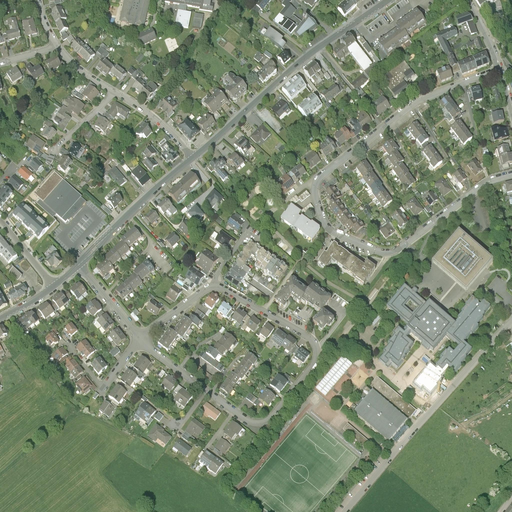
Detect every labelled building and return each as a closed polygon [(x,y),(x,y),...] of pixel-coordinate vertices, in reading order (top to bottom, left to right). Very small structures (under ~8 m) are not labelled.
[(150,0),(124,0),(119,21),(144,27),(150,0)] [(211,0),(162,0),(163,1),(179,5),(178,10),(175,26),(188,28),(191,13),(186,12),(187,6),(200,9),(199,10),(212,13),(213,6),(211,5),(211,0)] [(259,0),(255,5),(261,10),(263,12),(273,0),(259,0)] [(286,0),(282,5),(286,8),(273,23),(292,38),(294,36),(298,31),(288,23),(297,12),(289,6),(293,0),(286,0)] [(319,1),(318,0),(307,0),(305,3),(313,9),(319,1)] [(352,0),(350,0),(346,5),(353,12),(359,7),(352,0)] [(474,0),(481,9),(490,3),(492,6),(498,2),(496,0),(474,0)] [(60,3),(51,7),(52,11),(62,7),(60,3)] [(251,11),(256,16),(261,10),(255,5),(251,11)] [(346,18),(353,12),(346,5),(339,10),(346,18)] [(50,14),(56,25),(65,21),(67,20),(61,8),(50,14)] [(427,26),(417,11),(413,14),(396,26),(395,27),(397,31),(402,38),(405,36),(408,39),(427,26)] [(195,15),(192,27),(201,29),(203,16),(195,15)] [(458,27),(466,24),(473,22),(467,15),(455,20),(458,27)] [(13,31),(6,33),(7,36),(9,42),(21,39),(16,18),(7,21),(9,26),(12,25),(13,31)] [(33,19),(23,22),(27,37),(37,34),(33,19)] [(294,36),(303,45),(315,35),(320,31),(309,19),(298,31),(294,36)] [(56,25),(60,35),(69,30),(65,21),(56,25)] [(473,22),(466,24),(471,37),(478,34),(473,22)] [(150,28),(135,35),(140,46),(155,40),(150,28)] [(264,38),(284,52),(289,44),(270,30),(264,38)] [(446,58),(452,55),(447,44),(459,38),(455,30),(434,40),(437,46),(439,45),(441,47),(446,58)] [(402,38),(397,31),(377,45),(387,59),(410,42),(408,39),(405,36),(402,38)] [(172,57),(181,54),(174,36),(165,40),(172,57)] [(355,46),(348,38),(339,45),(341,47),(346,53),(355,46)] [(477,51),(482,49),(479,40),(474,43),(477,51)] [(70,49),(79,57),(86,49),(78,41),(70,49)] [(346,53),(341,47),(332,55),(339,64),(349,56),(346,53)] [(95,57),(86,49),(79,57),(87,65),(95,57)] [(136,60),(140,63),(145,57),(142,54),(136,60)] [(260,62),(263,57),(257,54),(254,58),(260,62)] [(285,54),(278,60),(285,68),(292,62),(285,54)] [(458,66),(452,55),(446,58),(451,69),(458,66)] [(489,68),(485,55),(472,60),(477,73),(489,68)] [(52,75),(63,68),(58,59),(47,65),(52,75)] [(458,66),(463,78),(477,73),(472,60),(458,66)] [(115,71),(105,62),(96,71),(106,80),(110,75),(115,71)] [(405,64),(381,81),(395,100),(409,90),(404,82),(407,80),(409,82),(415,77),(405,64)] [(25,68),(36,83),(46,77),(40,68),(34,71),(30,65),(25,68)] [(277,71),(272,65),(263,73),(271,81),(278,75),(275,72),(277,71)] [(313,65),(308,69),(315,78),(320,73),(313,65)] [(119,84),(126,76),(118,68),(115,71),(110,75),(119,84)] [(17,69),(7,75),(14,86),(24,80),(17,69)] [(310,82),(315,78),(308,69),(302,74),(310,82)] [(449,70),(435,74),(440,87),(453,82),(449,70)] [(263,73),(257,78),(265,86),(271,81),(263,73)] [(368,81),(362,75),(350,85),(355,91),(368,81)] [(225,92),(236,105),(249,94),(233,76),(224,84),(228,89),(225,92)] [(299,77),(285,89),(294,100),(308,88),(299,77)] [(132,89),(140,97),(148,88),(139,81),(132,89)] [(90,87),(82,96),(93,105),(100,96),(90,87)] [(341,93),(336,87),(327,94),(332,101),(341,93)] [(156,95),(148,88),(140,97),(148,104),(156,95)] [(216,90),(208,96),(220,111),(228,104),(216,90)] [(482,102),(479,90),(470,92),(473,104),(482,102)] [(498,91),(492,92),(495,107),(502,105),(498,91)] [(332,101),(327,94),(326,93),(321,97),(327,105),(332,101)] [(319,102),(312,94),(299,106),(305,114),(319,102)] [(213,117),(220,111),(208,96),(201,103),(213,117)] [(288,104),(281,96),(276,100),(278,103),(280,102),(284,107),(288,104)] [(79,118),(86,107),(70,97),(66,104),(70,107),(68,110),(63,107),(61,110),(66,113),(72,117),(74,114),(79,118)] [(382,99),(377,104),(385,114),(390,109),(382,99)] [(159,110),(163,115),(173,105),(168,100),(159,110)] [(438,109),(443,114),(453,106),(448,100),(438,109)] [(284,107),(280,102),(278,103),(270,110),(278,120),(288,111),(284,107)] [(115,121),(118,116),(125,121),(130,113),(115,103),(107,116),(115,121)] [(379,118),(385,114),(377,104),(371,108),(379,118)] [(178,110),(173,105),(163,115),(168,119),(178,110)] [(443,114),(447,119),(457,111),(453,106),(443,114)] [(461,116),(457,111),(447,119),(452,124),(461,116)] [(64,133),(72,120),(60,113),(54,123),(59,127),(58,129),(64,133)] [(372,123),(363,113),(357,117),(360,121),(366,128),(372,123)] [(502,115),(491,118),(494,127),(504,124),(502,115)] [(198,124),(205,132),(215,124),(207,116),(198,124)] [(110,124),(100,118),(94,128),(103,134),(110,124)] [(178,120),(174,124),(178,128),(177,129),(190,142),(199,134),(186,121),(182,125),(178,120)] [(366,128),(360,121),(356,125),(362,132),(366,128)] [(356,125),(354,123),(347,128),(355,137),(362,132),(356,125)] [(144,124),(135,133),(142,140),(151,131),(144,124)] [(451,131),(455,137),(464,130),(460,124),(451,131)] [(261,126),(249,138),(256,145),(261,140),(264,142),(270,135),(261,126)] [(407,133),(412,138),(420,131),(416,126),(407,133)] [(51,143),(57,134),(46,127),(41,136),(51,143)] [(455,137),(459,142),(468,135),(464,130),(455,137)] [(343,131),(338,135),(345,143),(350,139),(343,131)] [(412,138),(416,143),(425,136),(420,131),(412,138)] [(506,131),(492,134),(495,146),(509,142),(506,131)] [(94,135),(89,132),(84,140),(89,143),(94,135)] [(340,148),(345,143),(338,135),(333,140),(340,148)] [(473,141),(468,135),(459,142),(464,148),(473,141)] [(38,156),(46,145),(33,136),(25,147),(38,156)] [(429,141),(425,136),(416,143),(420,148),(429,141)] [(250,150),(241,139),(234,145),(243,156),(250,150)] [(329,142),(323,147),(330,155),(336,150),(329,142)] [(382,150),(385,155),(395,147),(392,143),(382,150)] [(167,164),(177,156),(167,144),(161,149),(164,153),(161,156),(167,164)] [(82,151),(73,146),(67,156),(75,161),(82,151)] [(324,160),(330,155),(323,147),(317,153),(324,160)] [(399,152),(395,147),(385,155),(389,160),(397,154),(399,152)] [(422,156),(426,161),(435,154),(431,148),(422,156)] [(143,156),(148,162),(143,166),(150,174),(157,168),(152,161),(157,156),(151,149),(143,156)] [(507,149),(497,152),(499,161),(502,160),(510,158),(507,149)] [(243,164),(233,154),(227,160),(236,170),(243,164)] [(387,161),(391,166),(400,159),(397,154),(389,160),(387,161)] [(426,161),(430,166),(439,159),(435,154),(426,161)] [(53,160),(44,155),(40,161),(49,167),(53,160)] [(320,164),(313,155),(303,163),(310,172),(320,164)] [(510,158),(502,160),(504,169),(511,166),(511,159),(511,157),(510,158)] [(72,165),(63,159),(56,170),(65,175),(72,165)] [(404,164),(400,159),(391,166),(394,171),(402,165),(404,164)] [(443,165),(439,159),(430,166),(434,172),(443,165)] [(37,160),(31,166),(32,166),(38,172),(44,166),(37,160)] [(208,170),(215,176),(219,172),(225,166),(218,160),(208,170)] [(484,172),(475,161),(467,167),(476,178),(484,172)] [(121,164),(129,174),(132,172),(124,162),(121,164)] [(356,170),(359,175),(369,168),(365,164),(356,170)] [(392,173),(395,177),(405,170),(402,165),(394,171),(392,173)] [(38,172),(32,166),(30,169),(36,175),(38,172)] [(127,182),(115,168),(112,171),(108,166),(104,170),(119,188),(127,182)] [(349,166),(342,172),(346,176),(353,171),(349,166)] [(139,167),(131,174),(142,187),(149,181),(139,167)] [(305,174),(299,167),(289,175),(295,183),(305,174)] [(372,173),(369,168),(359,175),(363,180),(371,174),(372,173)] [(24,170),(18,175),(27,183),(32,178),(24,170)] [(191,170),(179,180),(190,192),(201,182),(191,170)] [(409,174),(405,170),(395,177),(399,182),(407,175),(409,174)] [(227,179),(219,172),(215,176),(222,184),(227,179)] [(467,180),(460,172),(454,178),(460,186),(467,180)] [(86,203),(54,173),(39,189),(38,188),(33,193),(40,199),(36,203),(42,208),(44,206),(45,204),(56,214),(65,223),(68,220),(69,221),(71,219),(86,203)] [(362,181),(366,185),(375,179),(371,174),(363,180),(362,181)] [(398,182),(402,188),(411,180),(407,175),(399,182),(398,182)] [(294,187),(285,177),(273,187),(282,198),(294,187)] [(14,178),(8,184),(17,192),(23,186),(14,178)] [(366,185),(369,190),(378,183),(375,179),(366,185)] [(179,202),(190,192),(179,180),(168,191),(179,202)] [(415,186),(411,180),(402,188),(406,193),(415,186)] [(442,180),(434,186),(443,199),(451,193),(442,180)] [(381,188),(378,183),(369,190),(372,194),(380,188),(381,188)] [(211,204),(214,200),(218,203),(223,197),(213,188),(209,194),(208,194),(205,199),(211,204)] [(325,196),(328,200),(337,193),(334,188),(325,196)] [(371,195),(375,201),(384,194),(380,188),(372,194),(371,195)] [(5,189),(1,194),(9,200),(12,195),(5,189)] [(296,196),(289,201),(293,205),(299,200),(301,202),(309,196),(306,192),(298,199),(296,196)] [(341,197),(337,193),(328,200),(332,205),(337,201),(341,197)] [(0,201),(5,205),(9,200),(1,194),(0,195),(0,201)] [(375,201),(379,206),(388,199),(384,194),(375,201)] [(438,202),(432,194),(424,200),(430,209),(438,202)] [(115,195),(107,202),(114,210),(122,204),(115,195)] [(164,213),(164,212),(170,217),(177,210),(172,205),(165,198),(157,205),(164,213)] [(393,205),(388,199),(379,206),(383,212),(393,205)] [(414,200),(406,207),(415,219),(423,213),(414,200)] [(327,208),(331,213),(341,206),(337,201),(332,205),(327,208)] [(56,214),(45,204),(44,206),(42,208),(53,218),(56,214)] [(101,207),(110,215),(112,212),(104,204),(101,207)] [(310,204),(301,211),(305,215),(313,208),(310,204)] [(26,228),(35,217),(23,205),(13,216),(21,224),(26,228)] [(204,215),(198,206),(188,213),(195,222),(204,215)] [(301,213),(291,206),(285,214),(284,214),(280,220),(293,229),(300,219),(298,217),(301,213)] [(345,210),(341,206),(331,213),(335,218),(345,210)] [(159,217),(151,208),(143,215),(150,224),(159,217)] [(335,218),(339,223),(349,215),(345,210),(335,218)] [(408,226),(400,213),(392,219),(400,232),(408,226)] [(244,224),(233,215),(226,224),(238,233),(244,224)] [(353,220),(349,215),(339,223),(343,228),(344,227),(353,220)] [(35,217),(26,228),(31,233),(39,240),(48,229),(35,217)] [(301,217),(300,219),(293,229),(312,242),(320,231),(320,229),(312,223),(311,224),(301,217)] [(194,227),(186,219),(178,227),(186,235),(194,227)] [(358,225),(353,219),(353,220),(344,227),(349,233),(352,230),(358,225)] [(366,228),(362,222),(358,225),(352,230),(356,236),(366,228)] [(394,235),(387,226),(379,232),(386,241),(394,235)] [(134,227),(129,230),(137,240),(142,236),(134,227)] [(493,260),(457,229),(430,259),(466,290),(493,260)] [(129,230),(125,234),(133,244),(137,240),(129,230)] [(232,240),(221,231),(214,240),(226,249),(232,240)] [(180,239),(174,232),(166,240),(172,247),(180,239)] [(128,247),(133,244),(125,234),(120,238),(122,240),(128,247)] [(122,240),(117,244),(125,253),(130,249),(128,247),(122,240)] [(254,241),(247,251),(252,255),(259,245),(254,241)] [(120,257),(125,253),(117,244),(113,248),(120,257)] [(256,253),(259,255),(263,248),(259,245),(252,255),(254,256),(256,253)] [(325,270),(331,262),(342,270),(350,258),(342,252),(333,245),(330,250),(326,256),(324,254),(317,264),(325,270)] [(9,250),(6,246),(0,250),(0,256),(1,257),(1,256),(9,250)] [(113,248),(108,252),(116,261),(120,257),(113,248)] [(268,252),(263,248),(259,255),(263,259),(268,253),(268,252)] [(1,256),(5,260),(14,253),(10,249),(9,250),(1,256)] [(219,258),(207,249),(194,266),(207,275),(219,258)] [(247,256),(245,258),(250,261),(254,256),(252,255),(247,251),(245,254),(247,256)] [(111,265),(116,261),(108,252),(103,256),(105,258),(111,265)] [(17,257),(14,253),(5,260),(8,264),(17,257)] [(62,262),(53,253),(45,262),(46,263),(45,264),(46,265),(48,264),(51,268),(54,265),(57,267),(62,262)] [(265,266),(273,256),(268,253),(263,259),(261,262),(265,266)] [(266,270),(268,272),(277,259),(273,256),(265,266),(265,267),(267,269),(266,270)] [(105,258),(100,263),(108,272),(113,268),(111,265),(105,258)] [(249,263),(250,261),(245,258),(244,260),(242,258),(241,261),(248,266),(250,264),(249,263)] [(358,263),(350,258),(342,270),(364,285),(372,274),(375,269),(367,263),(364,267),(358,263)] [(146,259),(141,263),(149,272),(154,269),(146,259)] [(282,262),(277,259),(268,272),(270,273),(271,272),(274,273),(282,262)] [(253,269),(248,266),(241,261),(237,265),(250,274),(253,269)] [(275,277),(277,278),(286,266),(282,262),(274,273),(276,275),(275,277)] [(103,276),(108,272),(100,263),(95,267),(103,276)] [(141,263),(137,267),(145,276),(149,272),(141,263)] [(246,279),(250,274),(237,265),(234,270),(246,279)] [(12,266),(7,271),(18,281),(22,276),(12,266)] [(291,269),(286,266),(277,278),(279,280),(280,278),(283,280),(291,269)] [(140,280),(145,276),(137,267),(132,271),(134,273),(140,280)] [(203,277),(191,267),(184,277),(196,286),(203,277)] [(243,283),(246,279),(234,270),(231,274),(243,283)] [(134,273),(129,277),(137,286),(142,282),(140,280),(134,273)] [(280,288),(259,273),(256,277),(277,292),(280,288)] [(240,288),(243,283),(231,274),(228,279),(240,288)] [(132,290),(137,286),(129,277),(125,281),(132,290)] [(286,308),(294,297),(302,303),(304,301),(311,290),(293,278),(277,301),(286,308)] [(125,281),(119,285),(127,295),(132,290),(125,281)] [(78,283),(74,286),(81,295),(86,292),(78,283)] [(269,295),(252,283),(249,288),(266,299),(269,295)] [(122,299),(127,295),(119,285),(114,290),(122,299)] [(182,291),(174,285),(166,296),(174,301),(182,291)] [(333,297),(315,285),(311,290),(304,301),(322,313),(324,310),(333,297)] [(414,293),(416,291),(413,288),(411,291),(403,285),(386,305),(408,324),(405,327),(407,329),(403,333),(397,328),(392,334),(394,335),(387,343),(389,344),(383,351),(384,352),(378,360),(384,365),(388,360),(390,361),(390,362),(396,368),(403,360),(402,359),(404,356),(403,355),(408,350),(407,349),(412,344),(404,337),(410,331),(431,350),(445,333),(459,345),(453,353),(448,349),(446,351),(445,350),(439,357),(441,359),(435,366),(440,371),(445,365),(448,367),(447,368),(453,374),(459,366),(458,365),(465,358),(464,357),(470,349),(462,342),(470,333),(471,334),(477,326),(475,325),(482,318),(480,316),(483,314),(482,313),(488,306),(483,301),(479,306),(477,304),(478,303),(471,297),(464,305),(465,306),(461,311),(462,312),(457,317),(458,318),(454,323),(427,301),(425,303),(414,293)] [(22,286),(15,290),(20,298),(27,294),(22,286)] [(77,299),(81,295),(74,286),(69,290),(77,299)] [(0,290),(0,309),(8,304),(0,290)] [(13,302),(20,298),(15,290),(8,294),(13,302)] [(60,292),(55,295),(63,306),(67,303),(60,292)] [(219,299),(212,294),(205,303),(211,309),(219,299)] [(58,309),(63,306),(55,295),(51,299),(58,309)] [(84,308),(88,312),(97,305),(94,300),(84,308)] [(161,307),(151,300),(145,309),(155,316),(161,307)] [(45,302),(41,306),(49,316),(53,312),(45,302)] [(232,309),(224,303),(218,311),(225,317),(232,309)] [(101,309),(97,305),(88,312),(91,317),(101,309)] [(45,319),(49,316),(41,306),(37,309),(45,319)] [(197,309),(195,314),(203,319),(206,314),(197,309)] [(246,315),(238,309),(232,319),(240,325),(246,315)] [(131,315),(137,322),(140,320),(137,316),(140,314),(137,310),(131,315)] [(337,318),(324,310),(322,313),(315,323),(328,331),(337,318)] [(31,311),(25,316),(32,325),(38,321),(31,311)] [(96,322),(100,327),(109,319),(105,314),(96,322)] [(200,321),(191,315),(188,319),(192,322),(197,326),(200,321)] [(25,316),(19,320),(26,329),(32,325),(25,316)] [(183,316),(180,321),(188,327),(192,322),(188,319),(183,316)] [(261,323),(252,317),(245,326),(254,332),(261,323)] [(113,323),(109,319),(100,327),(104,331),(113,323)] [(20,333),(26,329),(19,320),(13,324),(20,333)] [(180,321),(176,326),(185,332),(188,327),(180,321)] [(77,331),(70,322),(63,328),(70,336),(77,331)] [(274,329),(267,323),(259,334),(267,339),(274,329)] [(181,337),(185,332),(176,326),(173,331),(178,335),(181,337)] [(108,335),(112,340),(121,333),(117,328),(108,335)] [(168,328),(165,333),(175,340),(178,335),(173,331),(168,328)] [(288,337),(279,331),(272,341),(281,347),(282,346),(288,337)] [(58,340),(52,332),(44,338),(51,346),(58,340)] [(125,338),(121,333),(112,340),(116,346),(125,338)] [(171,345),(175,340),(165,333),(161,337),(171,345)] [(226,333),(222,339),(232,346),(236,340),(226,333)] [(298,342),(289,336),(288,337),(282,346),(290,352),(298,342)] [(168,349),(171,345),(161,337),(158,342),(168,349)] [(228,352),(232,346),(222,339),(218,344),(226,350),(228,352)] [(76,347),(81,353),(89,346),(85,340),(76,347)] [(218,344),(217,343),(212,349),(219,354),(222,356),(226,350),(218,344)] [(94,352),(89,346),(81,353),(85,359),(94,352)] [(68,356),(61,347),(50,355),(57,365),(68,356)] [(120,353),(116,347),(109,352),(113,358),(120,353)] [(212,349),(209,347),(205,353),(215,360),(219,354),(212,349)] [(310,355),(301,348),(294,357),(304,364),(310,355)] [(205,353),(202,351),(199,356),(221,372),(224,367),(215,360),(205,353)] [(258,360),(248,353),(244,359),(252,365),(253,366),(258,360)] [(140,356),(136,361),(147,368),(151,363),(140,356)] [(342,380),(355,365),(344,356),(317,389),(331,401),(346,384),(342,380)] [(107,367),(99,357),(90,364),(97,374),(107,367)] [(244,359),(240,364),(249,370),(252,365),(244,359)] [(77,366),(73,360),(64,366),(69,372),(77,366)] [(143,374),(147,368),(136,361),(133,367),(143,374)] [(215,378),(195,364),(192,369),(211,382),(215,378)] [(240,364),(237,369),(245,375),(249,370),(240,364)] [(82,372),(77,366),(69,372),(74,379),(82,372)] [(127,369),(123,374),(133,382),(137,376),(127,369)] [(241,380),(245,375),(237,369),(233,373),(240,379),(241,380)] [(231,372),(227,378),(236,384),(240,379),(233,373),(231,372)] [(129,387),(133,382),(123,374),(119,380),(129,387)] [(178,381),(168,374),(160,385),(170,392),(178,381)] [(278,374),(274,380),(284,387),(288,382),(278,374)] [(91,386),(83,377),(74,384),(81,394),(91,386)] [(227,378),(223,383),(232,389),(236,384),(227,378)] [(377,378),(350,410),(390,443),(417,411),(377,378)] [(280,392),(284,387),(274,380),(270,385),(280,392)] [(228,395),(232,389),(223,383),(219,388),(228,395)] [(116,384),(112,390),(123,398),(127,393),(116,384)] [(193,396),(182,388),(174,400),(185,408),(193,396)] [(266,389),(262,394),(272,401),(276,396),(266,389)] [(118,404),(123,398),(112,390),(107,396),(118,404)] [(257,398),(250,393),(246,398),(253,403),(257,398)] [(268,406),(272,401),(262,394),(259,399),(268,406)] [(114,408),(104,401),(98,410),(108,417),(114,408)] [(138,422),(150,407),(144,403),(132,417),(138,422)] [(221,413),(206,403),(201,411),(215,421),(221,413)] [(155,412),(150,407),(138,422),(144,426),(155,412)] [(188,442),(194,433),(199,437),(206,428),(194,419),(187,428),(180,437),(188,442)] [(243,429),(232,421),(223,434),(234,442),(243,429)] [(372,445),(348,424),(343,430),(367,450),(372,445)] [(171,437),(156,426),(147,437),(163,449),(171,437)] [(192,449),(179,439),(173,447),(186,457),(192,449)] [(231,446),(221,439),(214,448),(224,456),(231,446)] [(198,461),(204,466),(211,456),(206,451),(198,461)] [(204,466),(209,470),(217,460),(211,456),(204,466)] [(223,464),(217,460),(209,470),(215,474),(223,464)]
